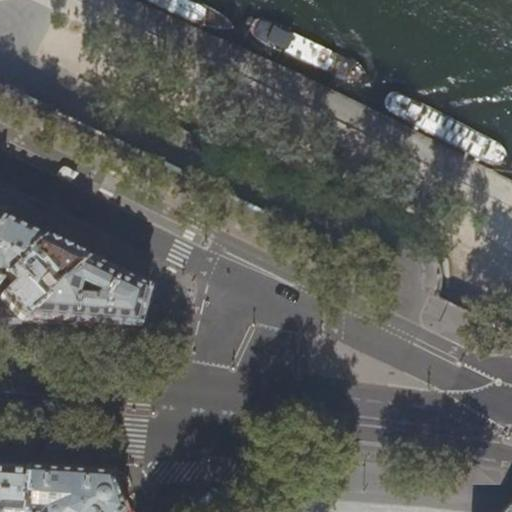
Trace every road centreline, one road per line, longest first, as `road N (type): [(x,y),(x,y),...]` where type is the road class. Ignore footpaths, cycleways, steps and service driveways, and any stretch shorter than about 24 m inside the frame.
road 1 (primary): [(232,273),(0,165)]
road 2 (primary): [(496,393),(288,299)]
road 3 (primary): [(0,402),(198,410)]
road 4 (primary): [(336,407),(511,453)]
road 5 (primary): [(336,407),(496,393)]
road 6 (tertiary): [(232,273),(198,410)]
road 7 (tertiary): [(190,511),(236,474),(264,410)]
